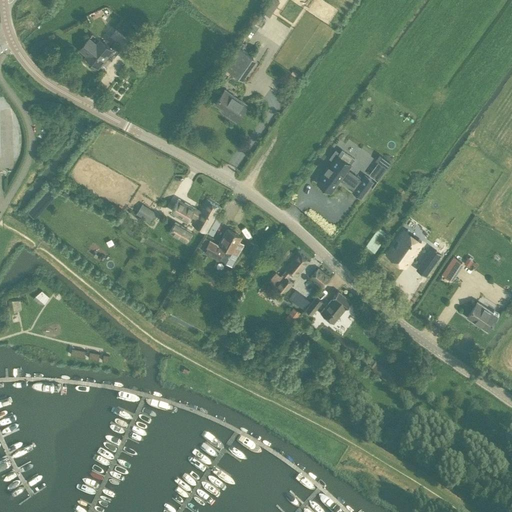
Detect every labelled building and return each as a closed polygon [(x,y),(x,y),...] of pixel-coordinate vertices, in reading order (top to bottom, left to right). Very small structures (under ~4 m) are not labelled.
[(270,16),(280,0),(270,0),(263,11),(270,16)] [(86,56),(98,66),(112,49),(93,33),(80,49),(87,54),(86,56)] [(225,67),(243,79),(256,59),(239,47),(225,67)] [(247,106),(224,90),(215,104),(223,109),(221,111),(236,122),(247,106)] [(325,171),(318,181),(331,191),(339,179),(354,190),(353,191),(361,197),(373,181),(364,175),(361,180),(347,169),(355,158),(342,149),(339,152),(335,149),(329,158),(333,161),(330,165),(328,164),(324,170),(325,171)] [(379,180),(392,160),(380,153),(367,172),(379,180)] [(37,212),(53,194),(48,189),(31,207),(37,212)] [(193,225),(207,233),(221,208),(206,200),(200,211),(178,199),(172,211),(188,221),(190,217),(196,220),(193,225)] [(143,203),(136,212),(150,222),(157,212),(143,203)] [(192,231),(175,222),(169,233),(186,242),(192,231)] [(368,246),(378,251),(388,230),(378,225),(368,246)] [(404,228),(387,252),(403,264),(420,240),(404,228)] [(203,251),(204,250),(231,266),(244,244),(238,241),(240,237),(227,229),(222,239),(213,234),(210,240),(204,237),(198,248),(203,251)] [(431,266),(440,254),(432,248),(423,260),(431,266)] [(296,277),(309,261),(298,252),(285,268),(287,269),(281,277),(276,273),(269,282),(276,287),(284,293),(286,295),(289,291),(287,290),(293,283),(288,278),(291,273),(296,277)] [(473,260),(468,257),(464,263),(469,266),(473,260)] [(450,278),(456,270),(448,265),(443,274),(450,278)] [(330,278),(318,268),(310,277),(323,288),(330,278)] [(32,297),(39,302),(45,300),(49,295),(42,289),(36,293),(32,297)] [(289,300),(304,310),(311,302),(295,291),(289,300)] [(321,313),(333,323),(345,309),(346,309),(351,302),(338,291),(333,298),(321,313)] [(8,299),(9,306),(13,310),(21,308),(19,298),(12,297),(8,299)] [(306,309),(312,314),(322,302),(316,297),(306,309)] [(466,317),(486,330),(492,322),(494,323),(497,318),(495,317),(496,315),(476,302),(466,317)] [(286,318),(293,323),(301,312),(293,307),(286,318)] [(71,355),(84,357),(86,351),(72,348),(71,355)] [(89,358),(98,360),(100,354),(90,352),(89,358)]
